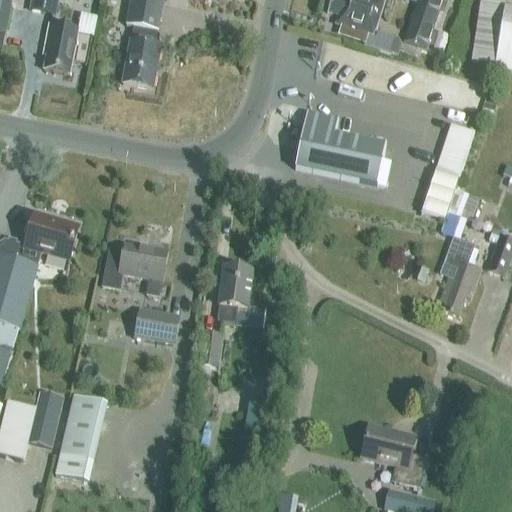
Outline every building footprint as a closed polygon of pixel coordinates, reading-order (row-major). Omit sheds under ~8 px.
[(0,0),(0,35),(5,37),(12,0),(0,0)] [(58,4),(58,0),(30,0),(28,14),(53,19),(56,4),(58,4)] [(152,93),(160,49),(150,48),(153,34),(158,35),(163,0),(131,0),(126,29),(133,30),(123,87),(152,93)] [(346,0),(346,2),(338,0),(332,0),(327,15),(340,20),(338,26),(343,28),(339,38),(365,46),(368,36),(372,37),(383,7),(361,0),(346,0)] [(443,0),(418,0),(404,44),(427,51),(443,0)] [(491,75),(511,77),(511,15),(499,14),(491,75)] [(43,58),(47,58),(44,73),(69,78),(72,64),(85,67),(85,69),(86,69),(92,40),(90,40),(90,42),(76,40),(77,35),(49,29),(43,58)] [(444,53),(449,37),(439,34),(434,51),(444,53)] [(335,139),(338,124),(307,117),(295,173),(377,190),(377,189),(385,190),(391,165),(383,163),(386,150),(335,139)] [(435,172),(459,180),(474,136),(451,128),(435,172)] [(441,236),(453,240),(467,198),(455,194),(441,236)] [(0,388),(1,388),(17,332),(20,333),(38,270),(37,270),(41,256),(69,264),(78,231),(34,219),(25,251),(20,250),(20,247),(19,247),(19,248),(5,244),(0,246),(0,388)] [(454,241),(443,271),(451,274),(440,305),(446,307),(443,314),(459,320),(466,301),(471,303),(482,272),(468,267),(475,249),(454,241)] [(511,261),(511,245),(500,241),(488,275),(505,281),(511,261)] [(159,301),(167,255),(154,253),(153,255),(124,250),(123,257),(109,254),(102,290),(119,294),(122,278),(149,283),(146,299),(159,301)] [(220,309),(218,324),(236,326),(237,312),(247,313),(248,311),(257,312),(259,297),(249,296),(252,275),(240,274),(240,268),(227,266),(226,272),(224,272),(219,309),(220,309)] [(135,342),(174,349),(179,321),(140,314),(135,342)] [(200,369),(218,372),(222,340),(204,338),(200,369)] [(7,405),(0,433),(0,458),(23,464),(28,445),(51,451),(64,401),(40,395),(36,412),(7,405)] [(361,461),(397,470),(394,486),(419,492),(425,469),(410,465),(415,441),(369,430),(361,461)] [(190,475),(214,479),(217,458),(193,454),(190,475)] [(93,466),(59,458),(54,478),(89,486),(93,466)] [(417,499),(387,493),(383,511),(414,511),(416,508),(417,499)] [(283,498),(279,511),(295,511),(297,501),(283,498)]
